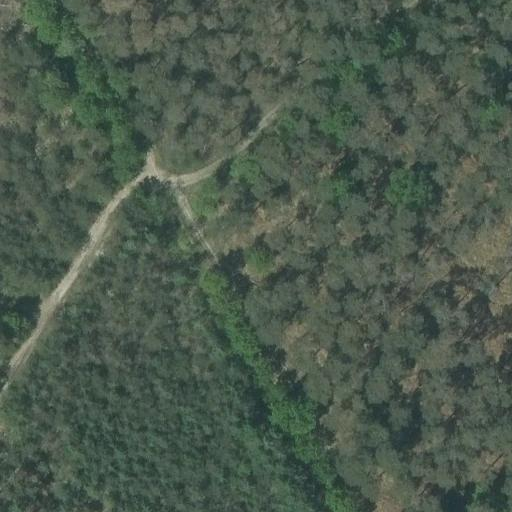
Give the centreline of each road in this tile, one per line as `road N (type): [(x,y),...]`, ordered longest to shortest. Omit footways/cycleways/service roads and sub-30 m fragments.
road 1 (track): [(364,511),(187,206)]
road 2 (track): [(187,206),(425,0)]
road 3 (track): [(58,0),(162,168)]
road 4 (track): [(162,168),(110,212),(45,322)]
